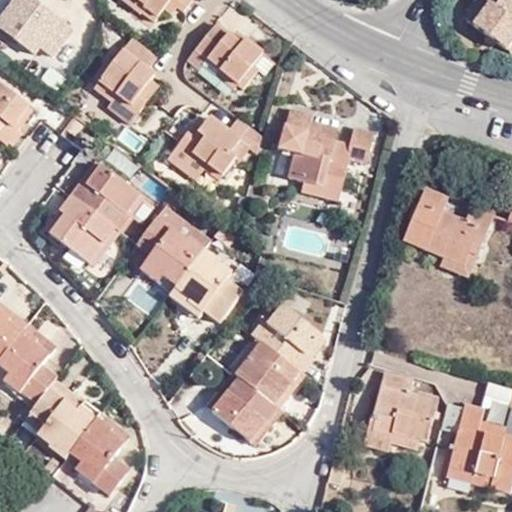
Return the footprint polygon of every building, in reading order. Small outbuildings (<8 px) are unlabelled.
[(30,0),(15,0),(0,21),(0,29),(35,56),(41,49),(53,58),(73,32),(30,0)] [(0,0),(0,19),(12,0),(0,0)] [(145,8),(134,0),(122,0),(121,2),(139,16),(141,13),(145,8)] [(134,0),(145,8),(141,13),(155,23),(165,11),(170,3),(177,9),(184,14),(194,0),(134,0)] [(490,7),(480,0),(479,0),(463,21),(473,28),(490,7)] [(511,0),(480,0),(490,7),(473,28),(506,53),(511,45),(511,0)] [(171,16),(177,9),(170,3),(165,11),(171,16)] [(216,26),(195,52),(206,62),(208,61),(221,71),(220,72),(238,87),(243,91),(258,73),(253,68),(264,55),(246,40),(242,45),(229,34),(228,35),(216,26)] [(233,30),(229,34),(242,45),(246,40),(233,30)] [(157,59),(132,40),(94,90),(111,103),(116,96),(139,114),(155,94),(146,88),(151,82),(154,77),(147,72),(157,59)] [(206,62),(195,52),(186,62),(199,71),(203,66),(206,62)] [(275,64),(264,55),(253,68),(258,73),(264,77),(275,64)] [(206,62),(203,66),(234,92),(238,87),(220,72),(221,71),(208,61),(206,62)] [(159,88),(151,82),(146,88),(155,94),(159,88)] [(0,142),(7,147),(17,134),(12,130),(29,108),(0,86),(0,142)] [(116,96),(111,103),(107,109),(130,127),(139,114),(116,96)] [(12,130),(17,134),(34,112),(29,108),(12,130)] [(333,148),(334,142),(337,131),(311,125),(312,117),(291,113),(282,151),(296,154),(290,179),(305,183),(303,194),(319,198),(338,202),(348,160),(366,164),(373,135),(355,130),(351,146),(349,152),(333,148)] [(257,156),(262,138),(238,120),(229,132),(211,118),(199,133),(192,127),(175,149),(204,171),(207,167),(222,178),(237,160),(231,155),(240,143),(257,156)] [(83,123),(69,141),(82,151),(96,133),(83,123)] [(351,146),(334,142),(333,148),(349,152),(351,146)] [(195,182),(204,171),(175,149),(167,160),(195,182)] [(116,150),(106,164),(122,176),(133,162),(116,150)] [(96,163),(82,182),(87,186),(101,167),(96,163)] [(82,182),(71,198),(120,234),(146,200),(101,167),(87,186),(82,182)] [(219,183),(222,178),(207,167),(204,171),(219,183)] [(468,254),(478,258),(494,218),(471,209),(466,222),(443,213),(449,199),(426,190),(404,243),(444,260),(463,267),(468,254)] [(120,234),(71,198),(61,210),(66,214),(50,236),(94,269),(120,234)] [(211,242),(166,208),(157,220),(186,242),(188,239),(204,251),(211,242)] [(66,214),(61,210),(45,233),(50,236),(66,214)] [(157,220),(136,247),(151,258),(143,269),(161,282),(164,278),(177,287),(199,258),(204,251),(188,239),(186,242),(157,220)] [(136,247),(126,261),(141,272),(143,269),(151,258),(136,247)] [(221,264),(204,251),(199,258),(216,271),(219,265),(221,264)] [(469,280),(478,258),(468,254),(463,267),(444,260),(440,268),(469,280)] [(188,304),(202,316),(203,313),(220,325),(244,295),(227,282),(232,275),(219,265),(216,271),(199,258),(177,287),(175,290),(190,301),(188,304)] [(143,269),(141,272),(172,295),(175,290),(177,287),(164,278),(161,282),(143,269)] [(172,295),(169,298),(199,320),(202,316),(188,304),(190,301),(175,290),(172,295)] [(23,332),(29,325),(0,303),(0,313),(11,322),(9,325),(21,335),(23,332)] [(279,303),(263,323),(267,327),(283,307),(279,303)] [(263,323),(253,337),(257,340),(262,344),(300,374),(310,361),(306,357),(321,337),(283,307),(267,327),(263,323)] [(0,362),(21,335),(9,325),(11,322),(0,313),(0,362)] [(36,346),(50,357),(58,347),(29,325),(23,332),(39,344),(36,346)] [(21,335),(0,362),(0,367),(10,375),(27,388),(22,394),(37,405),(50,389),(56,382),(63,372),(48,361),(50,357),(36,346),(39,344),(23,332),(21,335)] [(306,357),(310,361),(326,341),(321,337),(306,357)] [(257,340),(241,360),(246,365),(262,344),(257,340)] [(234,377),(278,412),(289,399),(284,394),(300,374),(262,344),(246,365),(241,360),(231,373),(234,377)] [(392,435),(420,442),(427,444),(439,399),(418,394),(417,397),(411,395),(414,381),(384,373),(369,431),(391,437),(392,435)] [(289,399),(305,378),(300,374),(284,394),(289,399)] [(20,396),(22,394),(27,388),(10,375),(4,383),(20,396)] [(271,428),(282,414),(278,412),(234,377),(224,390),(228,394),(212,414),(250,445),(267,424),(271,428)] [(97,421),(101,416),(56,382),(50,389),(65,401),(63,403),(76,413),(78,411),(95,424),(97,421)] [(37,405),(24,422),(40,434),(38,437),(51,447),(53,444),(70,457),(95,424),(78,411),(76,413),(63,403),(65,401),(50,389),(37,405)] [(228,394),(224,390),(208,411),(212,414),(228,394)] [(479,434),(483,420),(485,411),(464,406),(449,469),(493,480),(490,489),(511,494),(511,491),(511,438),(506,436),(505,441),(479,434)] [(508,426),(483,420),(479,434),(505,441),(506,436),(508,426)] [(53,478),(62,484),(74,469),(76,471),(81,465),(99,479),(94,485),(110,497),(128,473),(113,461),(123,447),(109,435),(111,432),(104,426),(97,421),(95,424),(70,457),(65,463),(53,478)] [(108,421),(104,426),(111,432),(109,435),(123,447),(130,438),(108,421)] [(255,448),(271,428),(267,424),(250,445),(255,448)] [(388,452),(389,445),(391,437),(369,431),(365,447),(388,452)] [(418,451),(420,442),(392,435),(391,437),(389,445),(418,451)] [(49,450),(65,463),(70,457),(53,444),(51,447),(49,450)] [(350,464),(334,460),(328,484),(343,488),(350,464)] [(81,465),(76,471),(94,485),(99,479),(81,465)] [(493,480),(449,469),(446,478),(490,489),(493,480)]
